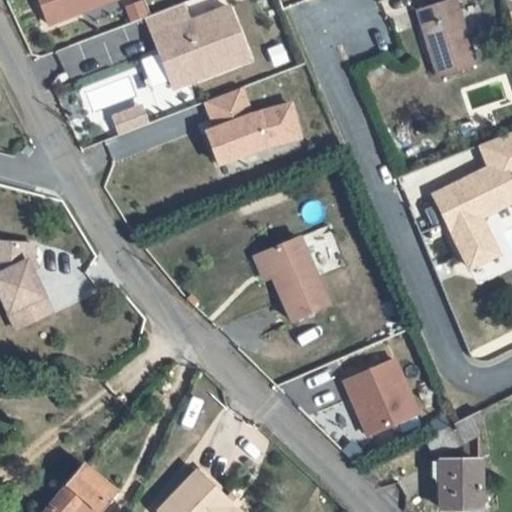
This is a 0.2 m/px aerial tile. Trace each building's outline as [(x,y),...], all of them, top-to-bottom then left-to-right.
[(58,0),(72,35),(106,22),(102,13),(136,0),(58,0)] [(136,0),(102,13),(106,22),(141,9),(138,0),(136,0)] [(429,28),(452,97),(492,83),(469,15),(429,28)] [(205,16),(169,29),(195,99),(271,72),(251,20),(212,35),(205,16)] [(341,29),(347,59),(392,49),(385,19),(341,29)] [(236,129),(241,128),(245,138),(231,143),(243,175),(287,159),(323,150),(315,117),(275,127),(265,100),(230,113),(236,129)] [(114,132),(146,122),(139,104),(108,114),(114,132)] [(453,214),(488,288),(511,275),(511,265),(498,237),(511,230),(511,158),(499,164),(509,187),(453,214)] [(46,260),(48,243),(15,240),(10,276),(36,330),(71,313),(46,260)] [(317,251),(281,266),(291,291),(312,336),(347,319),(317,251)] [(283,295),(291,291),(281,266),(272,270),(283,295)] [(414,374),(365,393),(387,447),(435,428),(414,374)] [(501,453),(500,428),(469,441),(457,446),(465,467),(501,453)] [(119,511),(131,498),(101,477),(71,511),(119,511)] [(253,511),(215,477),(183,511),(253,511)] [(499,511),(498,479),(465,480),(465,511),(499,511)]
